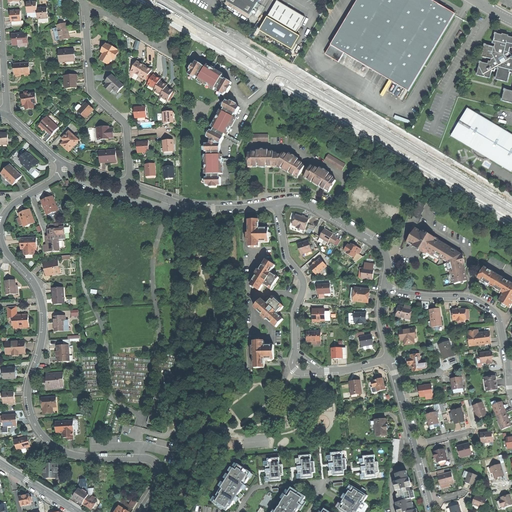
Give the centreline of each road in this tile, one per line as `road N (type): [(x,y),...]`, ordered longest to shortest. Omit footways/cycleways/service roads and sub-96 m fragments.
road 1 (primary): [(511,215),(147,0)]
road 2 (residential): [(138,457),(79,455),(42,435),(27,396),(43,313),(37,288),(0,238)]
road 3 (residential): [(88,9),(90,90),(127,129),(127,185)]
road 4 (residential): [(384,289),(472,297),(495,313),(508,373)]
road 5 (residential): [(279,203),(309,202),(379,243),(390,265),(384,289)]
road 6 (residential): [(390,357),(431,511)]
road 7 (residential): [(127,185),(212,209),(279,203)]
road 8 (residential): [(279,203),(286,257),(303,280),(296,351)]
